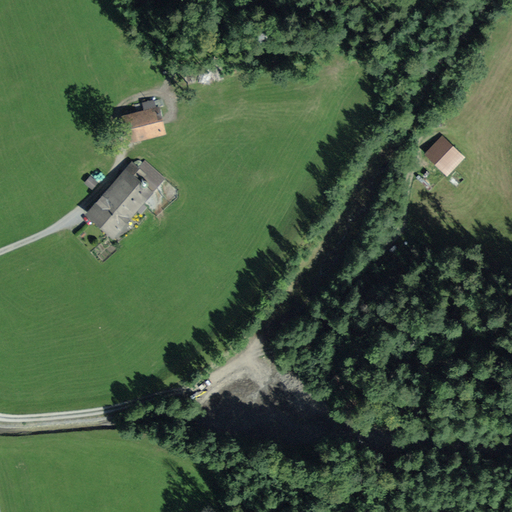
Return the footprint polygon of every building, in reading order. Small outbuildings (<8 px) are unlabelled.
[(126,118),(131,139),(162,132),(157,111),(126,118)] [(461,158),(441,138),(427,152),(447,172),(461,158)] [(108,192),(132,213),(164,178),(145,161),(143,164),(139,167),(138,169),(132,164),(108,192)] [(91,177),(86,183),(93,188),(97,183),(91,177)] [(132,213),(108,192),(103,197),(102,195),(88,211),(94,216),(95,216),(117,235),(130,220),(128,218),(132,213)]
